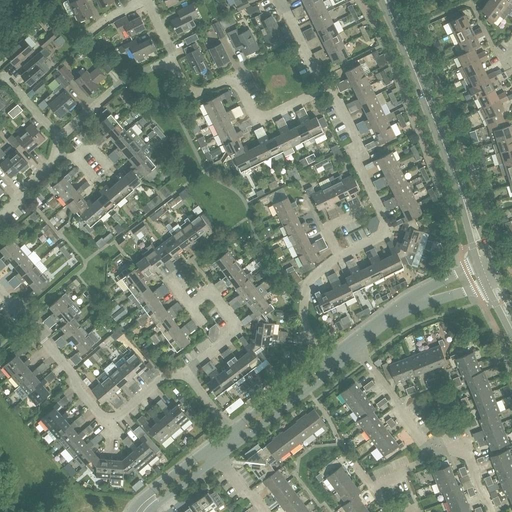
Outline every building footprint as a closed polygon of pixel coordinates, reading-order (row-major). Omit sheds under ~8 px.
[(69,16),(75,13),(79,21),(93,15),(85,0),(77,0),(71,3),(70,0),(63,4),(69,16)] [(233,0),(234,1),(239,10),(250,5),(247,0),(233,0)] [(323,1),(322,0),(302,0),(307,9),(323,1)] [(511,8),(511,4),(506,0),(488,0),(488,1),(507,15),(511,8)] [(307,9),(312,20),(328,12),(323,1),(307,9)] [(507,15),(488,1),(481,10),(489,16),(486,19),(493,24),(499,15),(504,19),(507,15)] [(183,15),(171,21),(177,34),(195,25),(192,18),(198,15),(192,4),(180,10),(183,15)] [(254,6),(248,9),(252,17),(258,14),(254,6)] [(333,23),(328,12),(312,20),(317,30),(333,23)] [(268,44),(272,42),(281,37),(272,17),(265,19),(262,14),(251,19),(255,26),(259,24),(268,44)] [(454,32),(469,24),(465,14),(454,19),(452,16),(447,18),(454,32)] [(126,17),(116,22),(120,32),(126,29),(130,36),(146,28),(140,17),(129,22),(126,17)] [(223,29),(230,26),(226,18),(219,22),(223,29)] [(218,21),(213,24),(220,38),(225,36),(218,21)] [(333,23),(317,30),(323,41),(339,33),(333,23)] [(454,32),(459,42),(482,31),(480,28),(473,31),(469,24),(454,32)] [(238,28),(228,33),(233,44),(238,41),(245,55),(259,48),(249,30),(240,34),(238,28)] [(484,35),(482,31),(459,42),(464,52),(474,49),(480,45),(477,38),(484,35)] [(44,48),(56,37),(52,32),(39,43),(44,48)] [(344,44),(339,33),(323,41),(328,52),(344,44)] [(184,40),(186,45),(198,39),(195,34),(184,40)] [(53,42),(58,47),(65,41),(60,36),(53,42)] [(157,50),(156,50),(151,38),(138,45),(135,39),(120,47),(122,52),(126,50),(127,50),(131,48),(139,62),(145,59),(144,57),(157,50)] [(24,39),(6,55),(15,66),(34,50),(24,39)] [(433,43),(436,49),(437,52),(443,49),(438,40),(433,43)] [(195,43),(184,48),(196,73),(208,67),(195,43)] [(221,43),(210,49),(218,66),(230,60),(221,43)] [(344,44),(328,52),(333,63),(349,55),(344,44)] [(477,55),(474,49),(464,52),(458,55),(463,66),(486,55),(484,51),(477,55)] [(22,67),(26,72),(21,76),(30,86),(50,69),(44,62),(47,60),(40,52),(22,67)] [(463,79),(468,76),(484,69),(480,62),(488,58),(486,55),(463,66),(458,69),(463,79)] [(346,84),(365,74),(360,64),(345,71),(348,77),(344,80),(346,84)] [(64,66),(59,70),(69,82),(74,77),(64,66)] [(100,86),(98,83),(106,76),(99,69),(94,73),(93,72),(90,75),(87,71),(75,81),(88,96),(100,86)] [(468,76),(473,86),(496,75),(495,72),(487,75),(484,69),(468,76)] [(370,85),(365,74),(346,84),(348,88),(353,86),(356,92),(370,85)] [(60,75),(56,79),(64,88),(68,84),(60,75)] [(473,99),(478,97),(494,89),(491,82),(498,79),(496,75),(473,86),(468,89),(473,99)] [(42,81),(33,89),(37,94),(47,85),(42,81)] [(356,105),(375,95),(370,85),(356,92),(359,98),(354,100),(356,105)] [(478,97),(483,107),(506,96),(505,92),(497,96),(494,89),(478,97)] [(65,90),(57,97),(69,110),(77,103),(65,90)] [(60,118),(69,110),(57,97),(53,92),(44,99),(60,118)] [(209,113),(223,106),(221,100),(225,98),(223,94),(204,103),(209,113)] [(380,106),(375,95),(356,105),(358,109),(363,107),(366,113),(380,106)] [(131,96),(127,99),(132,105),(136,102),(131,96)] [(487,125),(504,119),(501,112),(504,110),(501,103),(508,99),(506,96),(483,107),(478,109),(484,120),(485,119),(487,125)] [(18,104),(8,112),(13,118),(23,110),(18,104)] [(223,106),(209,113),(214,123),(233,114),(231,110),(226,112),(223,106)] [(385,116),(380,106),(366,113),(369,119),(364,121),(366,125),(385,116)] [(119,123),(107,109),(97,118),(101,123),(99,124),(104,129),(100,133),(103,136),(119,123)] [(138,112),(143,117),(146,114),(141,109),(138,112)] [(146,114),(143,117),(147,122),(151,119),(146,114)] [(233,114),(214,123),(219,133),(233,126),(231,121),(235,119),(233,114)] [(308,115),(304,118),(313,137),(323,131),(322,129),(328,126),(324,116),(317,120),(316,117),(310,120),(308,115)] [(385,116),(366,125),(368,129),(373,127),(376,133),(390,126),(385,116)] [(303,142),(313,137),(304,118),(299,120),(301,124),(296,127),(303,142)] [(494,130),(497,141),(511,136),(511,130),(510,125),(506,126),(504,119),(487,125),(490,131),(494,130)] [(126,131),(119,123),(103,136),(106,140),(110,136),(114,141),(126,131)] [(32,124),(16,138),(28,152),(33,147),(34,148),(45,139),(32,124)] [(292,147),(303,142),(296,127),(290,130),(287,125),(283,128),(292,147)] [(153,129),(157,134),(161,131),(156,126),(153,129)] [(233,126),(219,133),(223,142),(242,133),(241,131),(237,133),(233,126)] [(395,136),(390,126),(376,133),(379,139),(374,141),(376,146),(395,136)] [(126,131),(114,141),(119,147),(115,150),(118,153),(139,135),(131,127),(126,131)] [(275,137),(283,152),(285,156),(294,151),(292,147),(283,128),(279,130),(281,134),(275,137)] [(166,137),(161,131),(157,134),(162,140),(166,137)] [(223,142),(227,150),(241,143),(239,137),(243,135),(242,133),(223,142)] [(11,135),(7,139),(15,148),(20,144),(11,135)] [(130,159),(142,149),(147,145),(139,135),(118,153),(121,157),(125,154),(130,159)] [(263,138),(272,157),(283,152),(275,137),(272,139),(269,140),(267,136),(263,138)] [(511,136),(497,141),(498,143),(492,145),(495,154),(511,148),(511,136)] [(254,147),(261,162),(272,157),(263,138),(259,140),(261,144),(254,147)] [(20,170),(22,172),(28,167),(26,164),(28,163),(16,150),(15,151),(11,146),(4,152),(20,170)] [(247,146),(243,148),(252,167),(261,162),(254,147),(249,150),(247,146)] [(219,147),(210,152),(212,157),(221,153),(219,147)] [(241,172),(252,167),(243,148),(229,154),(229,155),(238,150),(240,154),(234,157),(241,172)] [(511,148),(495,154),(499,165),(511,160),(511,148)] [(149,157),(142,149),(130,159),(133,164),(130,167),(133,171),(149,157)] [(0,164),(11,178),(20,170),(4,152),(0,155),(0,158),(3,162),(0,164)] [(379,163),(382,169),(397,162),(392,152),(373,161),(375,166),(379,163)] [(149,157),(133,171),(143,182),(136,174),(140,171),(144,176),(145,176),(150,182),(159,174),(157,172),(162,167),(159,163),(156,166),(149,157)] [(511,160),(499,165),(502,176),(508,174),(511,172),(511,160)] [(402,172),(397,162),(382,169),(385,175),(381,178),(383,182),(402,172)] [(407,183),(402,172),(383,182),(385,186),(390,184),(392,190),(407,183)] [(52,187),(60,196),(72,185),(68,180),(72,177),(68,173),(52,187)] [(133,190),(134,189),(139,185),(128,173),(124,177),(120,173),(119,174),(133,190)] [(115,185),(125,197),(129,201),(132,198),(131,196),(136,192),(134,189),(133,190),(119,174),(117,176),(120,180),(115,185)] [(353,175),(342,180),(351,199),(356,197),(354,192),(360,189),(353,175)] [(347,201),(351,199),(342,180),(340,176),(334,179),(333,176),(329,178),(339,199),(345,196),(347,201)] [(318,183),(322,190),(331,209),(335,207),(333,202),(339,199),(329,178),(318,183)] [(391,198),(393,202),(412,193),(407,183),(392,190),(395,196),(391,198)] [(77,190),(72,185),(60,196),(67,205),(80,194),(84,191),(80,187),(77,190)] [(118,203),(125,197),(115,185),(110,189),(107,185),(104,187),(118,203)] [(165,185),(159,190),(166,198),(172,193),(165,185)] [(118,203),(104,187),(99,191),(103,195),(98,199),(108,212),(118,203)] [(309,196),(311,195),(318,210),(325,207),(327,211),(331,209),(322,190),(315,193),(312,187),(306,190),(309,196)] [(417,203),(412,193),(393,202),(395,207),(400,204),(402,210),(417,203)] [(84,199),(80,194),(67,205),(71,209),(84,199)] [(270,199),(278,215),(297,205),(295,201),(291,203),(287,197),(283,199),(281,194),(270,199)] [(47,201),(50,204),(55,199),(52,196),(47,201)] [(141,207),(138,204),(133,198),(130,201),(138,211),(141,207)] [(58,203),(55,199),(50,204),(53,208),(58,203)] [(99,219),(108,212),(98,199),(93,204),(89,200),(86,203),(99,219)] [(138,211),(130,201),(126,204),(134,214),(138,211)] [(147,204),(151,210),(155,207),(151,201),(147,204)] [(91,227),(99,219),(86,203),(75,213),(82,207),(85,210),(80,215),(88,224),(85,227),(90,233),(93,229),(91,227)] [(422,214),(417,203),(402,210),(405,216),(401,218),(403,223),(414,218),(422,214)] [(299,210),(297,205),(278,215),(283,225),(298,218),(295,212),(299,210)] [(34,212),(30,215),(35,221),(39,218),(34,212)] [(116,213),(113,216),(117,221),(121,218),(116,213)] [(200,215),(192,221),(202,234),(206,231),(209,235),(213,232),(200,215)] [(53,217),(49,220),(54,226),(57,223),(53,217)] [(185,222),(181,225),(196,245),(198,243),(196,239),(202,234),(192,221),(191,222),(187,217),(183,220),(185,222)] [(283,225),(288,235),(307,226),(305,221),(301,224),(298,218),(283,225)] [(404,237),(420,242),(423,231),(418,229),(418,227),(414,218),(403,223),(404,224),(402,229),(406,231),(404,237)] [(125,229),(119,222),(114,226),(120,233),(125,229)] [(138,227),(141,231),(146,227),(143,223),(138,227)] [(171,229),(185,247),(188,245),(191,249),(196,245),(181,225),(180,226),(182,229),(176,233),(173,228),(171,229)] [(307,226),(288,235),(293,245),(308,238),(305,232),(309,230),(307,226)] [(141,231),(138,227),(132,231),(135,235),(141,231)] [(45,232),(49,237),(53,234),(48,229),(45,232)] [(173,236),(166,241),(179,258),(181,256),(178,252),(185,247),(171,229),(169,231),(173,236)] [(110,233),(103,239),(106,243),(114,237),(110,233)] [(58,240),(53,234),(49,237),(54,243),(58,240)] [(396,247),(395,248),(400,258),(409,254),(410,251),(416,253),(420,242),(404,237),(402,243),(397,242),(396,247)] [(117,242),(120,246),(126,242),(123,238),(117,242)] [(293,245),(298,256),(317,246),(315,242),(311,244),(308,238),(293,245)] [(4,262),(20,248),(12,239),(0,249),(4,255),(1,258),(4,262)] [(432,247),(432,246),(441,250),(444,244),(434,240),(433,242),(427,240),(425,244),(432,247)] [(158,247),(168,260),(170,259),(173,262),(179,258),(166,241),(158,247)] [(146,250),(149,254),(162,271),(162,270),(159,266),(168,260),(158,247),(155,249),(151,243),(147,247),(148,248),(146,250)] [(243,246),(247,251),(251,249),(247,243),(243,246)] [(60,249),(64,255),(68,251),(63,246),(60,249)] [(317,246),(298,256),(303,266),(318,259),(315,253),(319,250),(317,246)] [(20,248),(4,262),(7,265),(11,262),(15,267),(27,256),(20,248)] [(393,254),(387,257),(394,272),(404,267),(400,258),(395,248),(391,250),(393,254)] [(252,257),(256,254),(251,249),(247,251),(252,257)] [(68,251),(64,255),(69,260),(72,257),(68,251)] [(222,270),(235,260),(228,251),(211,264),(214,268),(218,265),(222,270)] [(141,260),(150,273),(156,269),(158,273),(162,271),(149,254),(141,260)] [(19,279),(35,265),(27,256),(15,267),(19,272),(15,275),(19,279)] [(384,277),(394,272),(387,257),(381,260),(379,256),(374,258),(384,277)] [(373,282),(384,277),(374,258),(370,260),(372,264),(366,267),(373,282)] [(242,269),(235,260),(222,270),(226,276),(222,279),(225,282),(242,269)] [(265,267),(261,261),(257,264),(261,270),(265,267)] [(122,278),(129,287),(145,275),(137,263),(136,263),(142,272),(139,274),(135,268),(124,276),(122,272),(116,277),(119,280),(122,278)] [(43,274),(35,265),(19,279),(22,282),(25,279),(30,285),(43,274)] [(363,287),(373,282),(366,267),(360,270),(358,266),(354,268),(363,287)] [(269,272),(265,267),(261,270),(266,275),(269,272)] [(345,277),(348,282),(353,292),(363,287),(354,268),(349,270),(352,274),(345,277)] [(246,275),(242,269),(225,282),(228,286),(232,283),(236,289),(249,279),(253,276),(250,272),(246,275)] [(302,280),(295,270),(290,273),(297,283),(302,280)] [(43,274),(30,285),(34,289),(30,293),(34,296),(50,282),(43,274)] [(136,297),(149,287),(145,282),(149,279),(145,275),(129,287),(136,297)] [(76,278),(73,282),(77,287),(81,284),(76,278)] [(236,297),(239,301),(256,288),(249,279),(236,289),(240,294),(236,297)] [(279,285),(274,279),(270,282),(275,288),(279,285)] [(355,296),(353,292),(348,282),(342,285),(340,280),(336,282),(345,301),(355,296)] [(335,307),(345,301),(336,282),(331,285),(333,289),(327,292),(335,307)] [(283,290),(279,285),(275,288),(279,293),(283,290)] [(136,297),(142,305),(159,292),(157,289),(153,292),(149,287),(136,297)] [(263,297),(256,288),(239,301),(242,305),(246,302),(250,307),(263,297)] [(334,307),(335,307),(327,292),(321,295),(319,290),(315,293),(320,303),(319,304),(315,306),(319,314),(323,312),(330,309),(332,313),(336,311),(334,307)] [(149,315),(162,305),(159,300),(162,297),(159,292),(142,305),(149,315)] [(50,315),(53,319),(69,305),(73,302),(66,293),(50,307),(54,312),(50,315)] [(86,297),(90,302),(94,299),(89,294),(86,297)] [(268,304),(263,297),(250,307),(254,312),(250,315),(253,320),(263,312),(265,316),(275,309),(270,302),(268,304)] [(94,299),(90,302),(95,308),(99,305),(94,299)] [(119,309),(113,303),(106,309),(112,315),(119,309)] [(77,314),(69,305),(53,319),(56,322),(60,319),(65,324),(77,314)] [(149,315),(156,324),(173,311),(170,307),(166,310),(162,305),(149,315)] [(105,319),(109,316),(104,311),(100,314),(105,319)] [(156,324),(163,333),(176,323),(172,318),(176,315),(173,311),(156,324)] [(112,316),(117,321),(121,317),(117,312),(112,316)] [(257,333),(273,335),(274,324),(268,323),(269,320),(265,316),(263,312),(253,320),(253,326),(258,326),(257,333)] [(81,318),(77,314),(65,324),(61,328),(65,333),(61,336),(65,340),(81,326),(77,322),(81,318)] [(136,319),(139,323),(145,319),(142,315),(136,319)] [(109,316),(105,319),(110,325),(113,322),(109,316)] [(145,319),(139,323),(142,327),(147,322),(145,319)] [(334,323),(337,328),(339,332),(345,329),(343,324),(342,324),(340,320),(334,323)] [(180,329),(176,323),(163,333),(170,342),(187,329),(184,326),(180,329)] [(81,326),(65,340),(68,343),(71,340),(76,345),(88,334),(81,326)] [(187,329),(170,342),(177,352),(190,342),(186,336),(190,333),(187,329)] [(92,331),(88,334),(76,345),(80,350),(76,353),(80,357),(100,340),(92,331)] [(250,344),(249,345),(257,354),(261,351),(265,348),(265,346),(271,347),(273,336),(273,335),(257,333),(256,339),(251,339),(250,344)] [(107,338),(112,344),(115,341),(111,335),(107,338)] [(158,337),(153,341),(155,345),(161,340),(158,337)] [(112,344),(107,338),(104,341),(108,347),(112,344)] [(431,349),(438,366),(447,363),(441,347),(444,345),(442,340),(438,341),(440,345),(431,349)] [(243,356),(253,369),(256,373),(270,362),(261,351),(257,354),(249,345),(245,348),(248,352),(243,356)] [(438,366),(431,349),(420,353),(426,370),(438,366)] [(25,364),(24,362),(19,356),(23,353),(19,350),(15,353),(17,355),(3,367),(11,376),(25,364)] [(95,352),(92,356),(97,361),(100,358),(95,352)] [(460,368),(477,361),(473,352),(458,358),(456,354),(450,356),(451,359),(452,359),(452,360),(456,359),(460,368)] [(127,354),(123,358),(137,373),(142,368),(145,372),(149,369),(135,353),(130,357),(127,354)] [(426,370),(420,353),(409,357),(416,375),(426,370)] [(169,363),(175,358),(172,355),(166,359),(169,363)] [(93,364),(97,361),(92,356),(88,359),(93,364)] [(244,376),(253,369),(243,356),(238,360),(235,356),(231,359),(244,376)] [(416,375),(409,357),(399,361),(406,378),(416,375)] [(137,373),(123,358),(114,365),(131,384),(135,381),(132,377),(137,373)] [(34,374),(32,372),(27,366),(31,363),(28,359),(24,362),(25,364),(11,376),(20,386),(34,374)] [(235,383),(244,376),(231,359),(227,362),(230,366),(225,370),(235,383)] [(406,378),(399,361),(389,365),(396,382),(406,378)] [(464,379),(484,371),(481,372),(477,361),(460,368),(464,379)] [(131,384),(114,365),(112,362),(103,369),(105,371),(120,388),(125,383),(128,387),(131,384)] [(34,374),(20,386),(28,395),(42,383),(40,381),(35,375),(39,372),(36,369),(32,372),(34,374)] [(239,396),(242,393),(238,388),(235,383),(225,370),(220,374),(217,370),(213,373),(226,390),(231,385),(235,390),(239,396)] [(97,378),(101,383),(115,399),(118,396),(115,392),(120,388),(105,371),(97,378)] [(260,371),(257,374),(261,379),(265,376),(260,371)] [(467,379),(470,387),(488,381),(484,371),(464,379),(464,380),(467,379)] [(226,390),(213,373),(209,375),(212,379),(207,384),(217,396),(226,390)] [(261,379),(257,374),(253,376),(257,382),(261,379)] [(42,383),(28,395),(36,405),(50,393),(43,385),(47,382),(44,378),(40,381),(42,383)] [(83,381),(88,386),(91,383),(87,378),(83,381)] [(474,398),(492,391),(488,381),(470,387),(474,398)] [(340,393),(346,402),(361,391),(355,382),(340,393)] [(115,399),(101,383),(92,391),(102,403),(108,398),(111,402),(115,399)] [(242,385),(238,388),(242,393),(247,390),(242,385)] [(368,399),(361,391),(346,402),(353,411),(368,399)] [(492,391),(474,398),(478,407),(496,401),(492,391)] [(357,421),(374,408),(368,399),(353,411),(359,419),(357,421)] [(480,420),(497,413),(500,412),(496,401),(478,407),(482,418),(479,419),(480,420)] [(226,409),(230,414),(239,407),(235,402),(226,409)] [(63,417),(62,415),(57,409),(61,406),(58,403),(53,406),(55,408),(41,420),(49,430),(63,417)] [(163,411),(166,415),(168,413),(181,427),(190,419),(178,405),(170,412),(167,408),(163,411)] [(357,421),(364,430),(379,418),(373,410),(375,409),(374,408),(357,421)] [(302,417),(313,433),(325,424),(314,409),(307,415),(307,414),(302,417)] [(66,412),(62,415),(63,417),(49,430),(50,430),(47,432),(54,440),(57,438),(58,439),(72,427),(70,425),(65,419),(69,416),(66,412)] [(153,419),(157,423),(159,421),(171,435),(181,427),(168,413),(166,415),(160,420),(157,416),(153,419)] [(483,429),(501,422),(497,413),(480,420),(483,429)] [(290,428),(301,442),(313,433),(302,417),(297,421),(297,422),(290,428)] [(385,427),(379,418),(364,430),(370,438),(385,427)] [(159,421),(157,423),(151,428),(147,424),(144,427),(147,432),(149,431),(149,430),(161,444),(171,435),(159,421)] [(74,422),(70,425),(72,427),(58,439),(66,449),(80,436),(79,435),(73,429),(77,425),(74,422)] [(501,422),(483,429),(487,439),(505,432),(501,422)] [(392,436),(385,427),(370,438),(377,447),(392,436)] [(289,451),(301,442),(290,428),(283,433),(283,432),(277,436),(289,451)] [(88,446),(87,444),(82,438),(85,435),(82,431),(79,435),(80,436),(66,449),(74,458),(88,446)] [(505,432),(487,439),(492,450),(509,443),(505,432)] [(136,449),(148,463),(158,455),(146,441),(147,440),(144,436),(140,439),(143,442),(137,448),(136,449)] [(289,451),(277,436),(272,439),(273,440),(272,442),(268,445),(279,459),(289,451)] [(392,436),(377,447),(384,456),(397,446),(400,449),(405,445),(402,442),(399,445),(392,436)] [(91,441),(87,444),(88,446),(74,458),(82,467),(86,464),(97,455),(90,448),(94,444),(91,441)] [(134,451),(126,457),(135,468),(138,471),(148,463),(136,449),(137,448),(134,444),(131,447),(134,451)] [(260,478),(262,481),(272,474),(275,472),(270,464),(276,459),(277,460),(279,459),(268,445),(262,449),(262,448),(248,458),(248,461),(247,461),(252,462),(251,468),(259,478),(260,478)] [(491,456),(495,467),(511,459),(511,458),(508,449),(491,456)] [(100,459),(97,455),(86,464),(92,471),(97,471),(96,477),(110,478),(111,460),(100,459)] [(135,468),(126,457),(122,461),(111,460),(110,478),(124,479),(124,473),(129,473),(135,468)] [(511,471),(511,459),(495,467),(499,477),(511,471)] [(436,483),(454,476),(450,464),(432,471),(436,483)] [(326,477),(336,489),(350,478),(345,471),(346,471),(342,466),(326,477)] [(275,472),(272,474),(262,481),(267,487),(268,486),(272,492),(287,481),(278,470),(275,472)] [(511,471),(499,477),(503,487),(511,483),(511,471)] [(436,483),(440,491),(457,485),(454,476),(436,483)] [(350,478),(336,489),(346,503),(358,495),(362,492),(358,487),(357,487),(350,478)] [(287,481),(272,492),(278,499),(277,500),(280,504),(295,493),(287,481)] [(511,483),(503,487),(507,497),(511,495),(511,483)] [(443,491),(447,501),(464,494),(460,484),(457,485),(440,491),(440,492),(443,491)] [(195,495),(207,511),(212,509),(216,510),(224,504),(224,502),(216,490),(210,494),(208,492),(202,496),(200,492),(195,495)] [(296,511),(305,505),(295,493),(280,504),(284,510),(285,509),(287,511),(296,511)] [(447,501),(451,511),(469,504),(464,494),(447,501)] [(190,507),(193,511),(207,511),(195,495),(192,497),(194,501),(189,505),(190,507)] [(361,500),(358,495),(346,503),(342,506),(346,511),(359,511),(366,507),(361,501),(361,500)]
